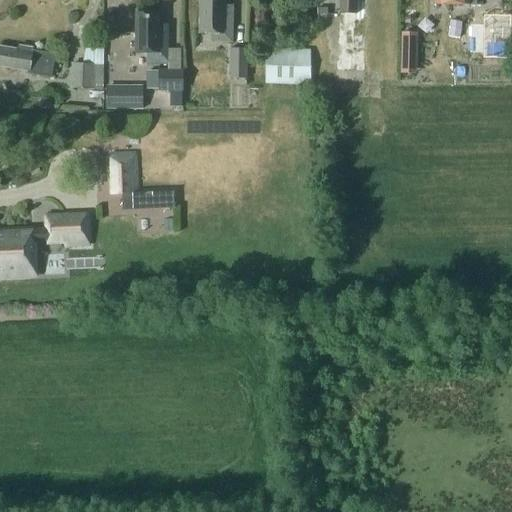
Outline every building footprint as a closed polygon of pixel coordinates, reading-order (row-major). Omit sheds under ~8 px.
[(226,5),(226,0),(200,0),(201,32),(212,32),(212,40),(232,40),(232,5),(226,5)] [(338,0),(338,71),(365,72),(366,0),(338,0)] [(161,22),(161,10),(136,11),(136,52),(152,51),(152,63),(168,63),(167,22),(161,22)] [(511,13),(487,13),(487,57),(511,57),(511,13)] [(417,46),(417,34),(402,34),(402,53),(417,53),(417,46)] [(33,48),(19,46),(18,50),(0,46),(0,65),(28,71),(28,73),(51,77),(55,54),(33,51),(33,48)] [(247,77),(248,48),(232,48),(231,76),(247,77)] [(312,48),(266,48),(266,82),(312,82),(312,48)] [(75,63),(74,87),(93,88),(93,92),(103,92),(103,64),(94,64),(75,63)] [(184,69),(160,69),(160,89),(184,89),(184,69)] [(107,110),(143,109),(143,86),(106,86),(107,110)] [(90,99),(103,100),(103,92),(93,92),(91,92),(90,99)] [(41,98),(41,108),(51,108),(51,98),(41,98)] [(135,153),(111,154),(113,195),(143,193),(143,209),(174,207),(173,191),(137,193),(135,153)] [(35,229),(35,227),(0,228),(0,276),(31,275),(30,256),(35,255),(35,240),(48,239),(48,242),(49,242),(49,236),(65,235),(65,241),(89,240),(88,214),(47,216),(47,229),(35,229)]
